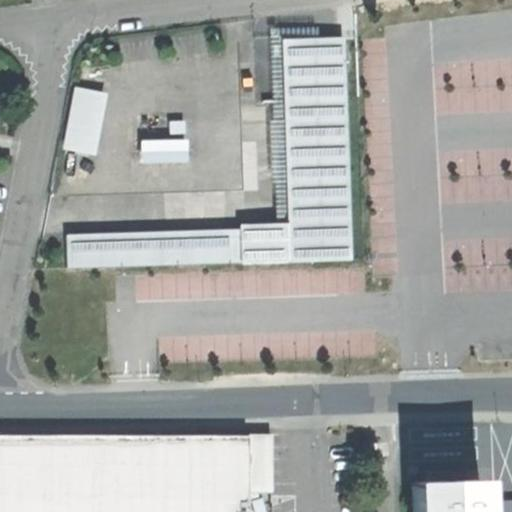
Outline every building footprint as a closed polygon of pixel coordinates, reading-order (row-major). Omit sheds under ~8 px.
[(285,224),(287,261),(349,258),(341,37),(278,39),(285,224)] [(75,89),(63,147),(89,152),(100,94),(75,89)] [(239,230),(240,262),(240,263),(287,261),(285,224),(239,225),(239,230)] [(65,269),(240,262),(239,230),(64,236),(65,269)] [(244,437),(244,492),(269,492),(268,434),(244,434),(244,437)] [(0,511),(244,511),(244,492),(244,437),(0,437),(0,511)] [(440,482),(409,483),(410,511),(478,511),(477,480),(440,482)] [(511,511),(511,501),(490,502),(490,511),(511,511)]
